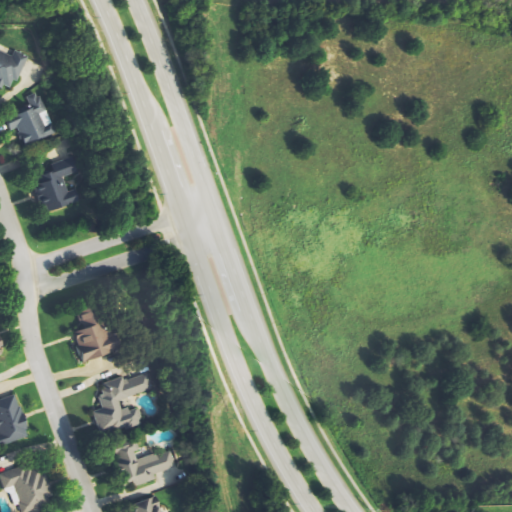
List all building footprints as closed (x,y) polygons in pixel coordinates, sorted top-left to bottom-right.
[(12,57),(0,50),(0,84),(13,91),(29,57),(15,51),(12,57)] [(56,134),(39,92),(12,103),(18,118),(7,122),(11,131),(17,129),(24,147),(56,134)] [(79,172),(75,161),(33,176),(46,213),(80,201),(76,190),(68,192),(63,178),(79,172)] [(84,364),(122,351),(117,335),(107,338),(96,307),(78,312),(84,329),(73,333),(84,364)] [(143,425),(138,408),(122,412),(119,400),(152,392),(147,373),(98,385),(104,409),(92,412),(98,436),(143,425)] [(0,400),(0,445),(28,440),(19,397),(0,400)] [(112,451),(124,490),(156,481),(155,475),(175,469),(170,453),(158,457),(157,454),(141,459),(136,444),(112,451)] [(44,511),(47,473),(1,471),(0,488),(20,490),(18,511),(44,511)] [(133,504),(135,511),(160,511),(158,499),(133,504)]
